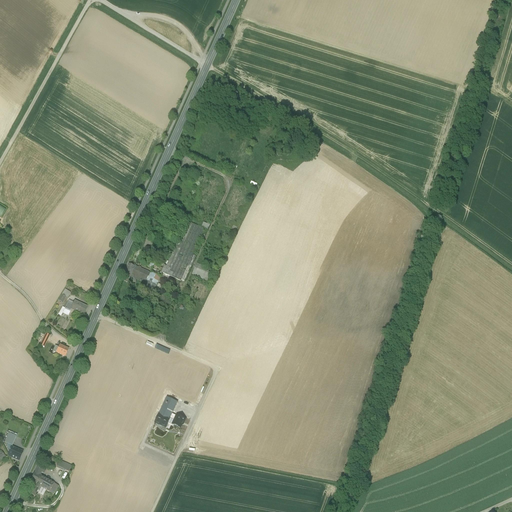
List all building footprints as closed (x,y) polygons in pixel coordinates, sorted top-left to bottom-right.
[(222,162),(219,168),(230,173),(233,167),(222,162)] [(163,273),(163,274),(180,281),(181,280),(192,256),(204,229),(187,222),(166,267),(163,273)] [(192,256),(181,280),(184,282),(196,257),(192,256)] [(198,263),(194,272),(210,279),(214,270),(198,263)] [(133,270),(127,267),(123,276),(129,279),(131,274),(133,270)] [(141,270),(135,267),(133,270),(131,274),(138,277),(141,270)] [(141,270),(138,277),(136,280),(144,283),(148,273),(141,270)] [(150,274),(143,289),(149,292),(157,273),(151,270),(149,274),(150,274)] [(158,274),(150,292),(152,293),(161,275),(158,274)] [(87,307),(74,301),(72,306),(67,304),(64,309),(65,309),(64,309),(65,310),(65,309),(70,312),(71,310),(84,316),(87,307)] [(48,341),(43,339),(40,346),(45,348),(48,341)] [(175,371),(180,360),(168,355),(154,349),(144,344),(140,355),(175,371)] [(154,349),(168,355),(171,350),(156,344),(154,349)] [(68,349),(59,345),(58,348),(55,353),(65,357),(68,349)] [(174,372),(139,356),(134,367),(170,383),(174,372)] [(179,398),(195,362),(185,358),(183,362),(169,393),(179,398)] [(183,362),(180,360),(175,371),(174,372),(170,383),(169,384),(158,407),(152,422),(155,423),(159,414),(166,398),(169,393),(183,362)] [(196,363),(180,398),(194,405),(210,369),(196,363)] [(169,384),(134,368),(123,391),(158,407),(169,384)] [(158,407),(123,391),(115,409),(150,425),(152,422),(158,407)] [(169,393),(166,398),(177,402),(179,398),(169,393)] [(166,398),(159,414),(170,419),(172,415),(177,402),(166,398)] [(152,428),(114,411),(107,427),(145,444),(152,428)] [(170,419),(159,414),(155,423),(166,428),(170,419)] [(186,420),(177,416),(176,417),(172,415),(170,419),(174,421),(172,425),(180,429),(183,422),(184,423),(186,420)] [(16,437),(9,434),(4,443),(7,444),(12,446),(16,437)] [(23,452),(17,450),(11,447),(12,446),(7,444),(6,445),(8,450),(9,451),(7,456),(8,456),(13,458),(19,461),(23,452)] [(65,464),(59,461),(57,467),(62,470),(65,464)] [(41,472),(36,470),(30,482),(35,485),(36,485),(40,475),(41,472)] [(45,479),(40,475),(36,485),(39,487),(40,487),(45,479)] [(54,483),(45,479),(40,487),(49,492),(53,485),(54,483)] [(35,485),(30,495),(34,497),(39,487),(36,485),(35,485)] [(53,485),(49,492),(53,495),(57,487),(53,485)]
